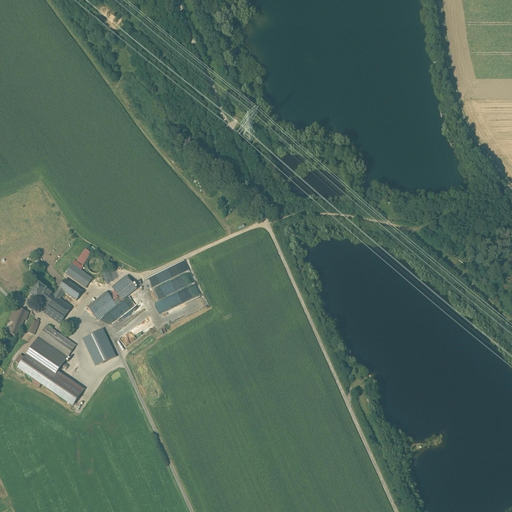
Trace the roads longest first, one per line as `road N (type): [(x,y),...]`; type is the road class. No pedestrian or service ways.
road 1 (unclassified): [(396,511),(177,0)]
road 2 (track): [(125,364),(191,511)]
